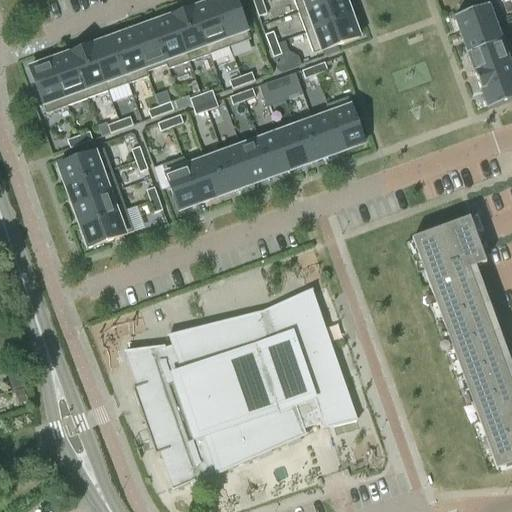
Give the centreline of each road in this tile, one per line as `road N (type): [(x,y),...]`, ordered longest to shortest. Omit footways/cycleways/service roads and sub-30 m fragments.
road 1 (residential): [(89,291),(511,139)]
road 2 (tertiary): [(109,511),(69,428),(0,216)]
